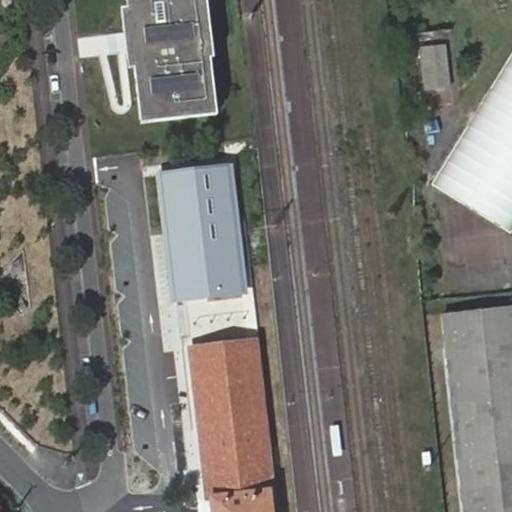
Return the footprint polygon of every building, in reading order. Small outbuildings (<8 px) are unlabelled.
[(127,0),(128,9),(141,123),(218,114),(204,0),(127,0)] [(134,69),(128,9),(122,9),(129,69),(134,69)] [(446,45),(421,48),(426,89),(451,86),(446,45)] [(511,57),(432,185),(511,234),(511,232),(511,57)] [(225,168),(161,175),(175,306),(239,300),(225,168)] [(511,511),(511,306),(443,314),(464,511),(511,511)] [(210,511),(276,511),(275,495),(273,495),(257,343),(225,346),(190,350),(209,502),(210,511)]
